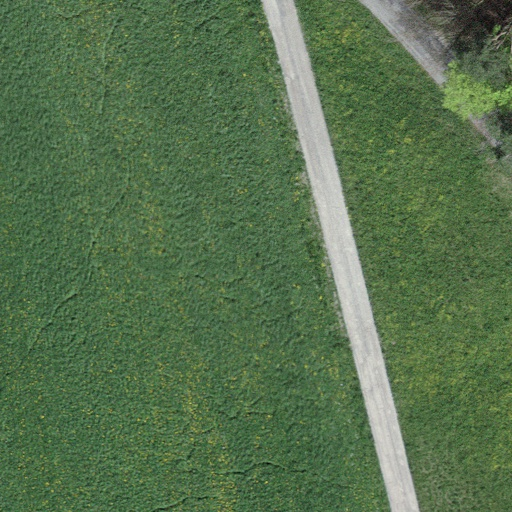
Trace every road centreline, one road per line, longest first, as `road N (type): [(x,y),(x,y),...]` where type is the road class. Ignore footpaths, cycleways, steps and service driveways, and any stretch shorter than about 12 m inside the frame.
road 1 (track): [(275,0),(398,511)]
road 2 (unclassified): [(511,184),(462,103),(380,0)]
